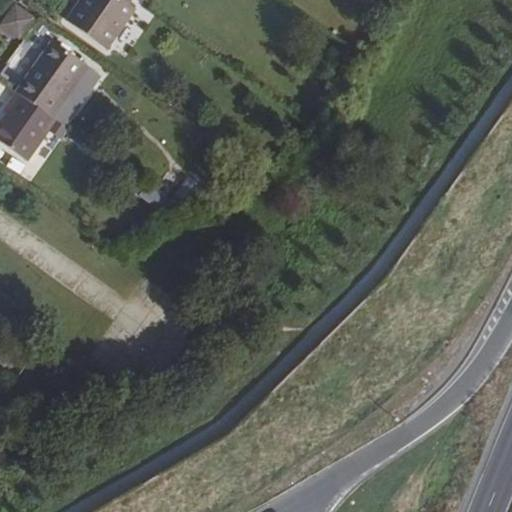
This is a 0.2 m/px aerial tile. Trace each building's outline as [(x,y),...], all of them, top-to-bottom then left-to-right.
[(132,11),(127,8),(132,0),(88,0),(84,6),(79,3),(67,22),(105,50),(132,11)] [(19,39),(34,18),(15,4),(0,26),(19,39)] [(86,67),(52,43),(17,92),(51,117),(86,67)] [(0,125),(0,141),(27,161),(48,132),(57,121),(51,117),(17,92),(4,112),(7,115),(0,125)] [(69,130),(57,121),(48,132),(61,142),(69,130)] [(193,185),(206,175),(196,162),(183,171),(193,185)] [(171,170),(163,182),(180,193),(188,182),(171,170)]
